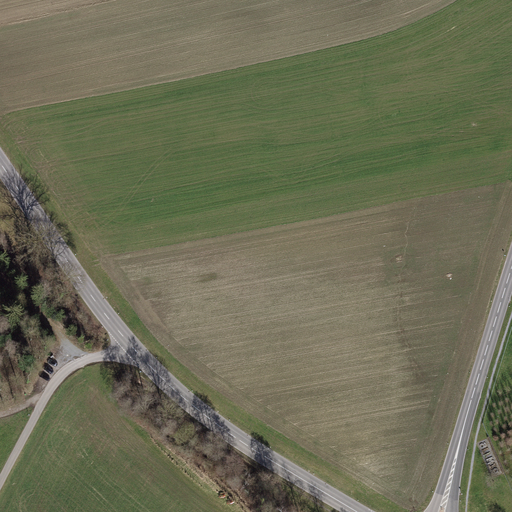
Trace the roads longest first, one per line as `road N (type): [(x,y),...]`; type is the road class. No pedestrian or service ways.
road 1 (tertiary): [(357,511),(229,433),(128,344)]
road 2 (tertiary): [(511,265),(442,511)]
road 3 (tertiary): [(128,344),(0,162)]
road 4 (unclassified): [(0,490),(50,389),(75,362),(128,344)]
